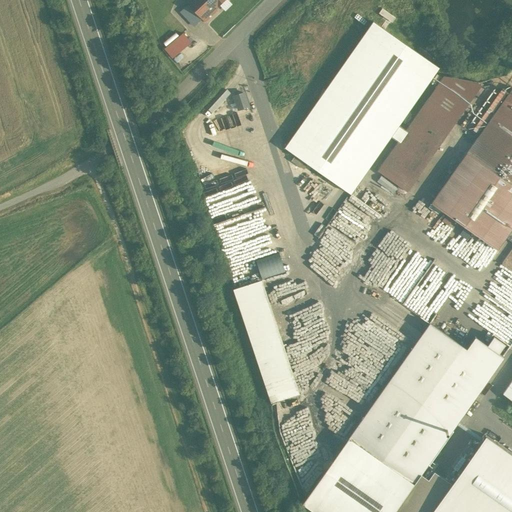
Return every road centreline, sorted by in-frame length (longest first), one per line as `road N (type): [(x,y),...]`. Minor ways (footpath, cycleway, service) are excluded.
road 1 (secondary): [(78,0),(249,511)]
road 2 (track): [(88,170),(207,511)]
road 3 (residential): [(271,0),(158,114),(49,190)]
road 4 (unknown): [(249,66),(204,120),(199,142),(237,167),(286,176)]
road 5 (unknown): [(341,296),(331,404),(344,454)]
